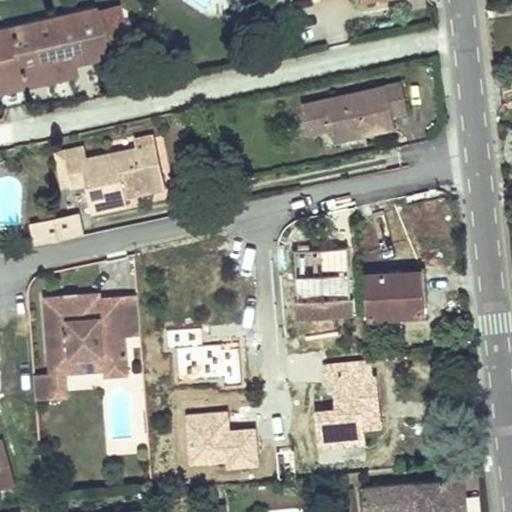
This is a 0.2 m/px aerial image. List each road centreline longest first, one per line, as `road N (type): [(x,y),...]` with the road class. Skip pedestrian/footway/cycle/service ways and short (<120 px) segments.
road 1 (residential): [(0,268),(260,213)]
road 2 (residential): [(260,213),(478,168)]
road 3 (residential): [(504,381),(478,168)]
road 4 (residential): [(260,213),(274,402)]
road 5 (residential): [(478,168),(460,0)]
